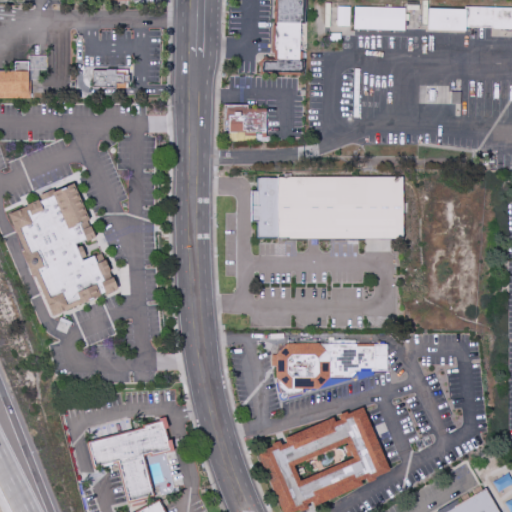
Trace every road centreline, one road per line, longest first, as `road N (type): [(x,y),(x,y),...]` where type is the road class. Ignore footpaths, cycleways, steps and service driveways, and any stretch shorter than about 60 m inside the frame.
road 1 (tertiary): [(194,140),(190,234),(202,363),(246,511)]
road 2 (motorway): [(50,511),(0,387)]
